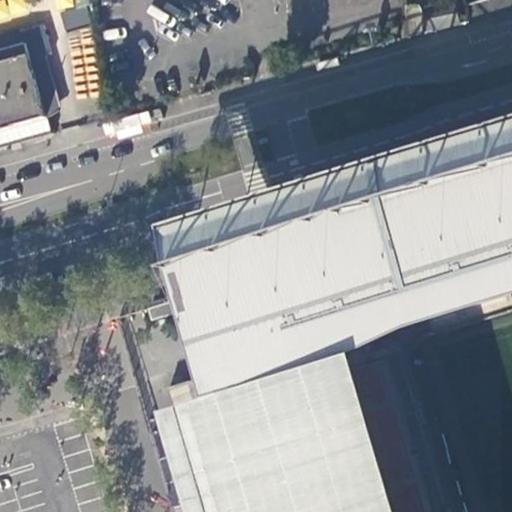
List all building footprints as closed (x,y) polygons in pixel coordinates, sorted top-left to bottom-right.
[(0,0),(0,21),(28,14),(24,0),(0,0)] [(410,38),(458,25),(457,12),(424,13),(423,4),(408,6),(410,38)] [(86,7),(62,12),(66,29),(90,23),(86,7)] [(0,39),(0,52),(28,45),(24,30),(10,33),(11,36),(0,39)] [(43,41),(28,45),(49,122),(63,118),(43,41)] [(0,148),(54,134),(49,122),(28,45),(0,52),(0,148)] [(211,379),(222,415),(208,418),(236,511),(511,511),(511,154),(385,193),(375,197),(366,202),(356,207),(334,222),(314,241),(298,262),(287,283),(278,304),(271,332),(271,361),(211,379)] [(210,293),(151,311),(155,323),(213,305),(210,293)]
